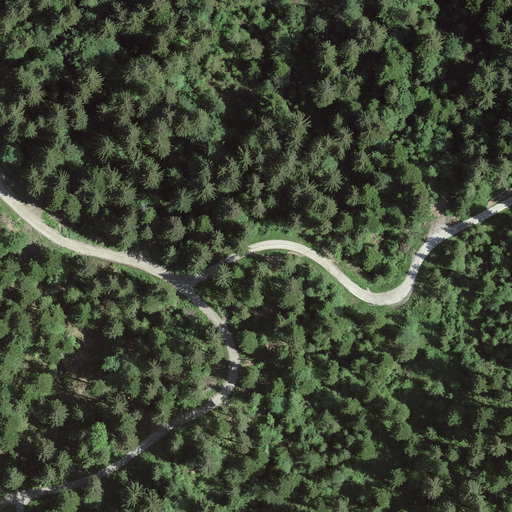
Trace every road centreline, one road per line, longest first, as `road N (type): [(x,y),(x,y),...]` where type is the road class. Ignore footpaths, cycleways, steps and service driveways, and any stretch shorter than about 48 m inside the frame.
road 1 (track): [(511,197),(431,244),(397,296),(368,299),(285,241),(177,282),(127,254),(70,244),(0,185)]
road 2 (track): [(177,282),(212,309),(235,346),(227,392),(103,473),(21,496),(20,511)]
